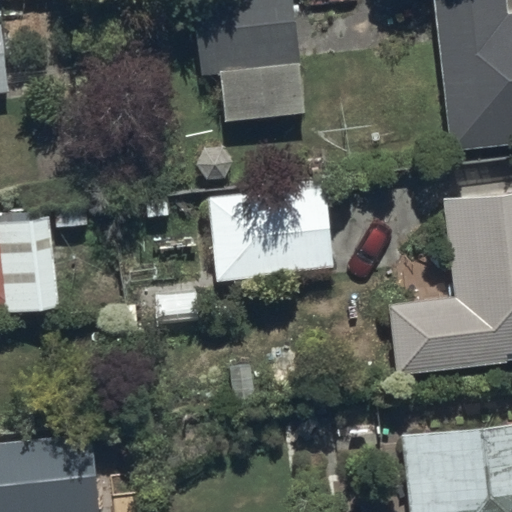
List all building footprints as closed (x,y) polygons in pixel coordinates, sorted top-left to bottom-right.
[(300,100),(288,0),(188,0),(196,63),(217,61),(223,109),(300,100)] [(511,0),(429,0),(445,134),(511,125),(511,0)] [(511,171),(439,180),(446,240),(406,244),(410,289),(386,292),(393,360),(511,346),(511,171)] [(324,175),(204,185),(211,267),(330,257),(324,175)] [(51,205),(0,208),(0,296),(58,292),(51,205)] [(511,511),(511,403),(400,415),(409,504),(394,505),(394,511),(511,511)] [(0,434),(0,511),(38,511),(100,506),(92,425),(0,434)]
